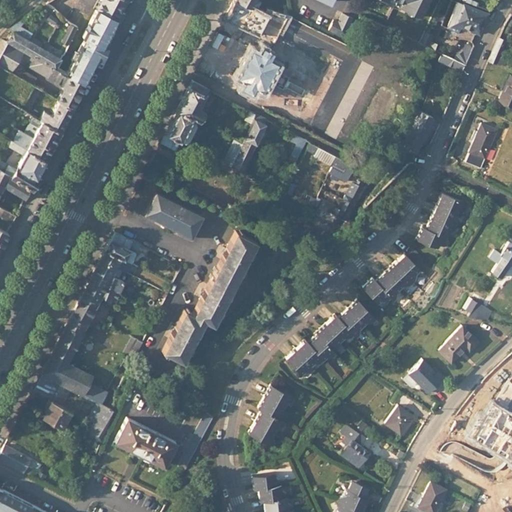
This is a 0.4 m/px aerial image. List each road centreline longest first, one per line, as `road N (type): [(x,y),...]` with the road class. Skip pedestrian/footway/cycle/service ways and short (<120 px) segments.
road 1 (residential): [(241,511),(227,440),(244,383),(263,349),(411,210),(433,161)]
road 2 (residential): [(221,0),(69,294)]
road 3 (tertiary): [(386,511),(429,435),(511,342)]
road 4 (residential): [(116,129),(83,112),(5,264)]
road 5 (residential): [(433,161),(508,0)]
road 6 (secondary): [(116,129),(37,281)]
road 7 (residential): [(29,296),(60,312),(4,421)]
road 8 (residential): [(143,0),(104,75),(136,91)]
